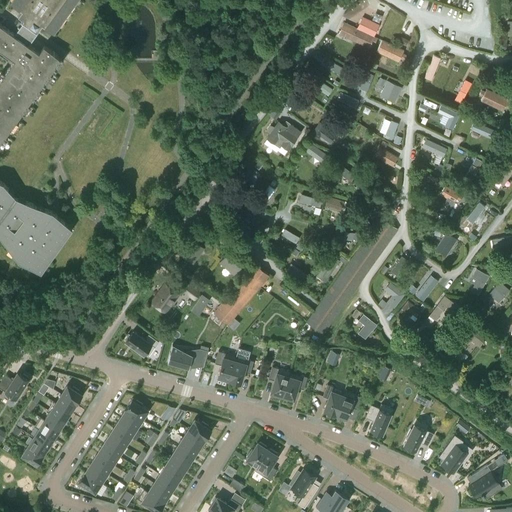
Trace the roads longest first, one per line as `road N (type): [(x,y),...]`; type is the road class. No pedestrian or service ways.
road 1 (residential): [(103,511),(55,497),(52,485),(123,372)]
road 2 (residential): [(445,511),(449,497),(439,485),(305,426)]
road 3 (residential): [(270,415),(414,511)]
road 4 (residential): [(123,372),(250,409)]
road 5 (residential): [(250,409),(185,511)]
